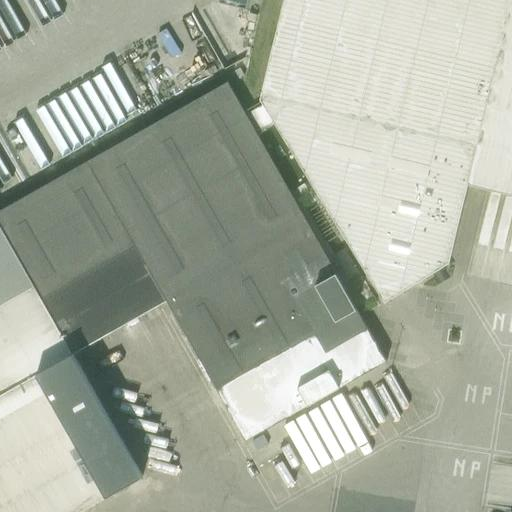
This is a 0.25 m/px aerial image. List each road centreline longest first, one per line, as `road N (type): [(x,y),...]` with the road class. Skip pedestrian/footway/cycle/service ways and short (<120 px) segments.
road 1 (unknown): [(277,511),(473,440)]
road 2 (unknown): [(168,404),(235,511)]
road 3 (unknown): [(473,440),(482,361),(511,328)]
